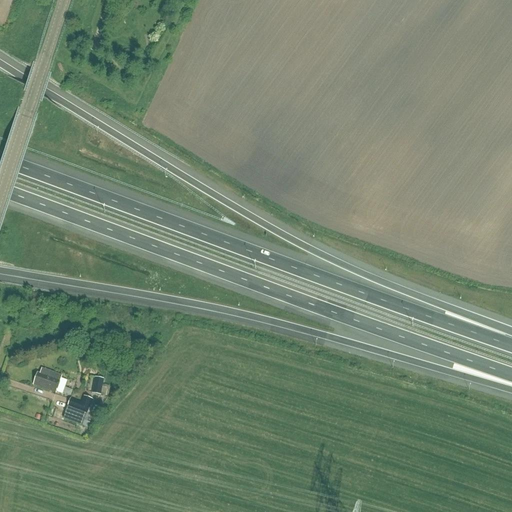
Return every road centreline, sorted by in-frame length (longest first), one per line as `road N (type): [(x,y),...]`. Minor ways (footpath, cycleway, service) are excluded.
road 1 (motorway): [(511,339),(311,250),(0,64)]
road 2 (motorway): [(511,346),(0,159)]
road 3 (motorway): [(0,190),(511,375)]
road 4 (motorway): [(0,271),(247,316),(511,386)]
road 5 (tertiary): [(0,195),(64,0)]
